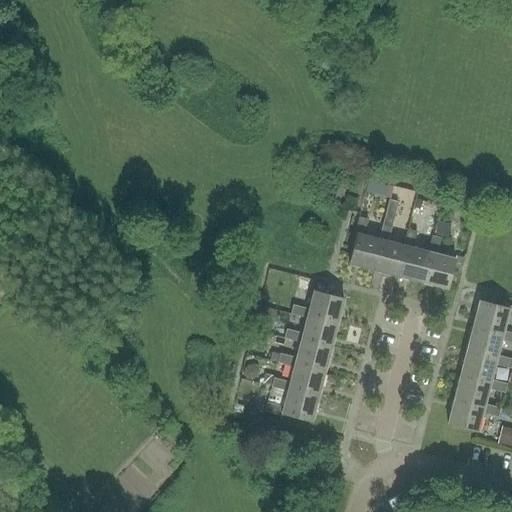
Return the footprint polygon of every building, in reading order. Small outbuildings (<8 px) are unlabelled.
[(440,215),(434,234),(460,241),(465,222),(440,215)] [(384,243),(380,242),(366,238),(370,223),(360,220),(356,235),(359,236),(351,265),(376,272),(384,243)] [(400,278),(408,249),(403,248),(389,244),(393,229),(384,227),(380,242),(384,243),(376,272),(400,278)] [(424,285),(432,255),(428,255),(412,250),(417,235),(407,232),(403,248),(408,249),(400,278),(424,285)] [(432,255),(424,285),(448,291),(456,262),(438,257),(442,242),(433,239),(428,255),(432,255)] [(296,307),(294,315),(311,320),(311,318),(340,325),(346,301),(317,293),(312,311),(296,307)] [(480,303),(473,328),(503,335),(504,334),(507,319),(511,319),(511,308),(509,308),(509,311),(480,303)] [(333,350),(340,325),(311,318),(311,320),(307,335),(291,331),(288,340),(304,344),(304,343),(333,350)] [(473,328),(467,352),(498,360),(499,358),(502,343),(511,345),(511,336),(504,334),(503,335),(473,328)] [(327,375),(333,350),(304,343),(304,344),(300,360),(284,356),(282,365),(297,369),(297,367),(327,375)] [(467,352),(461,377),(492,385),(492,383),(496,367),(511,371),(511,361),(499,358),(498,360),(467,352)] [(320,400),(327,375),(297,367),(297,369),(293,385),(277,381),(275,389),(290,393),(290,392),(320,400)] [(461,377),(455,402),(486,409),(486,408),(490,392),(507,397),(509,388),(492,383),(492,385),(461,377)] [(314,425),(320,400),(290,392),(290,393),(286,409),(270,405),(268,415),(284,419),(284,417),(314,425)] [(455,402),(449,426),(480,434),(484,418),(500,422),(502,412),(486,408),(486,409),(455,402)] [(511,429),(502,427),(498,444),(511,447),(511,429)]
